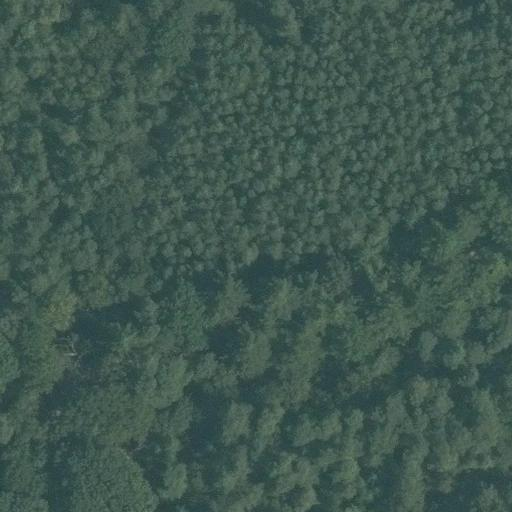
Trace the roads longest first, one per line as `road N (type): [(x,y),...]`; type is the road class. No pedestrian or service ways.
road 1 (track): [(511,232),(46,369)]
road 2 (track): [(46,369),(106,430),(148,511)]
